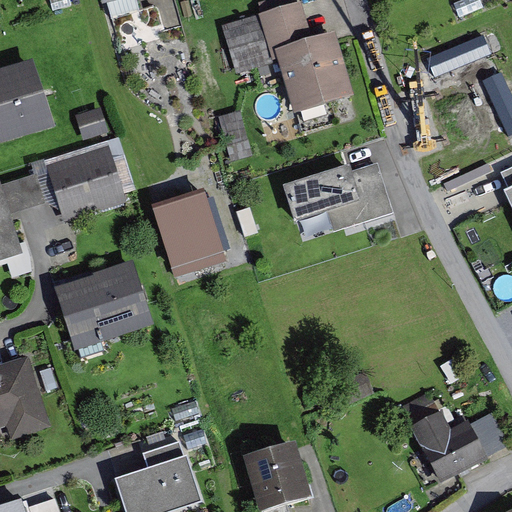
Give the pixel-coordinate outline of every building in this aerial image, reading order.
[(364,97),(345,32),(320,39),(310,5),(230,28),(243,74),(285,61),(301,116),(364,97)] [(41,60),(0,72),(0,141),(2,149),(63,131),(41,60)] [(87,140),(112,132),(104,107),(78,116),(87,140)] [(113,153),(0,185),(0,274),(34,265),(20,215),(61,204),(66,221),(128,204),(113,153)] [(357,166),(292,187),(309,241),(399,213),(384,166),(360,174),(357,166)] [(211,195),(159,211),(181,279),(232,263),(211,195)] [(136,267),(61,290),(81,356),(157,334),(136,267)] [(33,358),(0,367),(0,435),(14,432),(17,443),(56,432),(33,358)] [(438,391),(404,408),(444,486),(495,460),(475,422),(458,430),(438,391)] [(154,473),(122,483),(131,511),(183,511),(206,505),(186,443),(148,455),(154,473)] [(304,445),(249,460),(264,511),(281,511),(320,501),(304,445)] [(66,511),(62,500),(31,510),(31,511),(66,511)] [(28,502),(0,510),(0,511),(31,511),(31,510),(28,502)]
